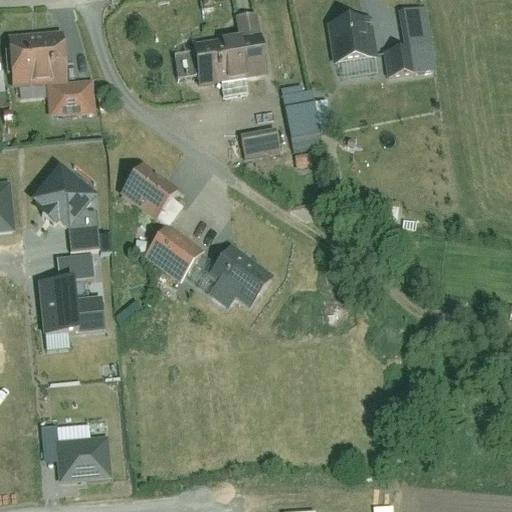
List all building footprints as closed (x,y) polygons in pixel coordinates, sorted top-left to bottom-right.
[(201,88),(269,77),(259,15),(236,19),(239,38),(194,45),(201,88)] [(337,67),(372,61),(366,20),(330,26),(337,67)] [(64,35),(9,38),(13,90),(49,87),(68,86),(64,35)] [(413,53),(387,57),(391,78),(416,74),(413,53)] [(68,86),(49,87),(52,118),(97,115),(95,84),(68,86)] [(285,99),(294,142),(323,136),(314,93),(285,99)] [(283,157),(278,132),(243,138),(247,163),(283,157)] [(121,198),(155,223),(179,192),(145,166),(121,198)] [(59,171),(30,207),(69,238),(98,202),(59,171)] [(10,187),(0,187),(0,237),(14,236),(10,187)] [(181,285),(204,254),(169,228),(146,259),(181,285)] [(252,308),(275,278),(232,247),(210,276),(220,283),(209,297),(229,312),(239,299),(252,308)] [(134,298),(152,286),(139,266),(121,278),(134,298)] [(75,284),(37,287),(43,341),(105,334),(101,300),(77,303),(75,284)] [(57,466),(59,487),(111,483),(108,441),(90,442),(89,428),(42,431),(44,467),(57,466)]
